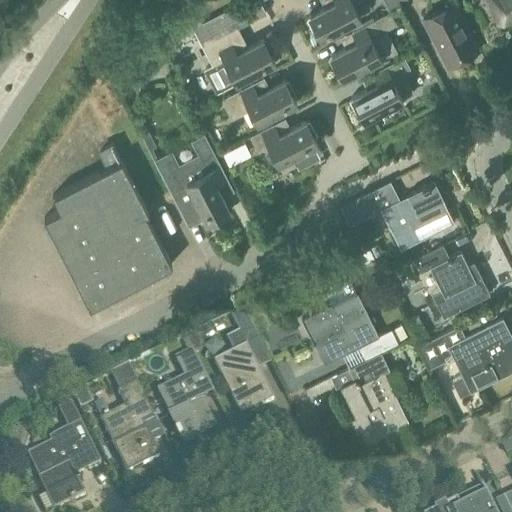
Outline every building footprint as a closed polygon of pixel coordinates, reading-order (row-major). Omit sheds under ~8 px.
[(266,12),(259,0),(245,0),(255,18),(266,12)] [(359,17),(352,2),(355,0),(334,0),(308,14),(320,37),(359,17)] [(422,17),(447,65),(463,57),(460,51),(469,46),(459,28),(466,25),(454,0),(422,17)] [(511,0),(489,0),(498,18),(511,10),(511,0)] [(395,50),(383,28),(394,22),(388,10),(351,30),(356,41),(330,55),(342,78),(395,50)] [(225,33),(238,27),(231,14),(206,26),(213,38),(225,32),(225,33)] [(213,38),(202,44),(212,65),(204,69),(216,91),(235,82),(274,61),(262,38),(235,52),(225,33),(225,32),(213,38)] [(378,81),(351,95),(363,118),(402,98),(403,100),(414,95),(405,78),(401,70),(408,66),(402,55),(372,71),(378,81)] [(231,117),(238,114),(249,108),(257,122),(296,102),(283,79),(257,93),(251,82),(221,98),(231,117)] [(294,163),(291,156),(317,143),(305,120),(278,133),(273,123),(250,135),(260,154),(270,149),(278,163),(282,170),(294,163)] [(201,212),(206,221),(229,209),(216,184),(226,179),(203,134),(191,141),(199,154),(178,165),(171,151),(153,160),(185,221),(201,212)] [(43,218),(90,307),(171,264),(145,213),(148,212),(111,143),(109,144),(109,145),(99,151),(107,167),(52,195),(59,209),(43,218)] [(400,200),(391,181),(360,196),(371,217),(383,211),(401,249),(421,240),(416,228),(449,212),(435,183),(430,185),(430,183),(422,187),(422,189),(400,200)] [(384,253),(379,244),(371,248),(376,257),(384,253)] [(441,289),(432,293),(435,300),(444,318),(491,293),(479,270),(474,261),(468,264),(461,250),(449,256),(443,244),(414,259),(421,272),(430,267),(441,289)] [(368,359),(382,352),(399,344),(392,331),(374,339),(353,297),(333,307),(332,305),(303,319),(325,364),(362,345),(368,359)] [(244,309),(230,315),(235,324),(248,318),(244,309)] [(460,325),(418,345),(429,367),(440,362),(436,354),(450,347),(465,376),(471,390),(477,387),(511,369),(511,336),(504,319),(466,337),(460,325)] [(226,339),(234,354),(215,363),(240,414),(261,404),(262,406),(274,401),(255,363),(267,357),(252,327),(226,339)] [(382,352),(368,359),(351,368),(356,378),(341,385),(356,415),(352,417),(358,430),(362,428),(364,431),(361,432),(367,444),(379,439),(378,436),(383,434),(381,428),(385,426),(386,427),(395,422),(391,415),(404,409),(385,371),(390,369),(382,352)] [(161,390),(156,393),(182,446),(215,430),(200,399),(213,393),(193,354),(175,363),(179,370),(156,382),(161,390)] [(133,375),(128,366),(110,375),(114,384),(133,375)] [(118,394),(125,408),(100,420),(126,474),(158,458),(142,424),(154,418),(137,384),(118,394)] [(55,443),(28,457),(48,496),(38,501),(44,511),(51,511),(60,508),(84,495),(73,474),(86,467),(88,471),(101,464),(80,424),(70,405),(58,411),(68,430),(52,438),(55,443)] [(511,451),(511,441),(501,447),(505,455),(511,451)] [(495,511),(483,486),(431,511),(495,511)]
